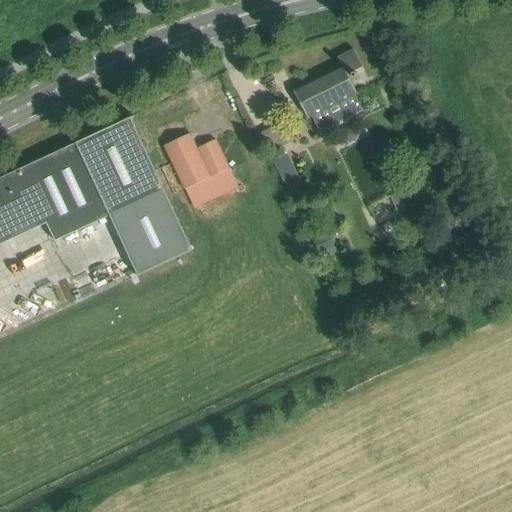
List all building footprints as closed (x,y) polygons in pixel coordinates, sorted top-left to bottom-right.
[(294,91),(301,105),(308,119),(311,117),(317,129),(361,107),(355,95),(358,94),(348,76),(364,68),(355,51),(339,60),(343,67),(294,91)] [(284,127),(271,132),(278,149),(291,144),(284,127)] [(191,135),(167,146),(165,147),(185,191),(186,190),(196,210),(239,190),(216,141),(198,150),(191,135)] [(75,145),(21,170),(47,224),(55,243),(109,218),(75,145)] [(273,162),(284,183),(299,176),(288,155),(273,162)] [(0,245),(47,224),(21,170),(0,179),(0,245)] [(339,248),(330,231),(312,241),(321,258),(327,255),(332,263),(344,256),(339,248)] [(446,281),(441,269),(421,278),(427,290),(428,293),(448,284),(446,281)]
